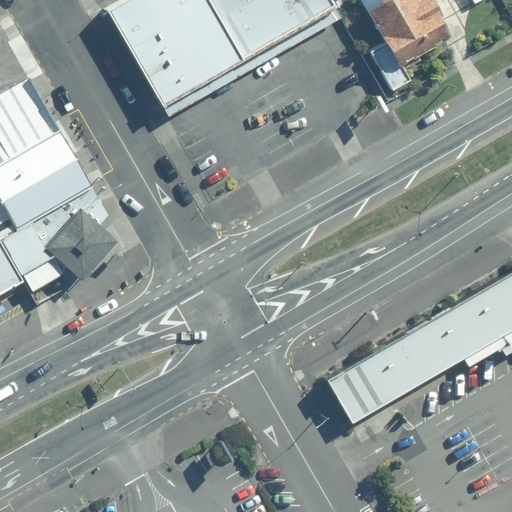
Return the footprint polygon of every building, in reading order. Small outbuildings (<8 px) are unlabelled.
[(336,0),(335,0),(251,0),(225,16),(215,0),(123,0),(112,7),(167,99),(336,0)] [(357,0),(364,13),(360,15),(377,49),(366,55),(385,93),(404,83),(397,70),(446,40),(424,0),(357,0)] [(0,161),(14,154),(0,127),(0,161)] [(0,161),(0,187),(17,219),(92,180),(64,128),(0,161)] [(26,218),(0,233),(0,237),(18,268),(48,251),(75,272),(112,233),(96,220),(103,211),(89,187),(28,221),(26,218)] [(0,292),(20,282),(0,242),(0,292)] [(511,329),(511,272),(332,378),(357,420),(511,329)]
